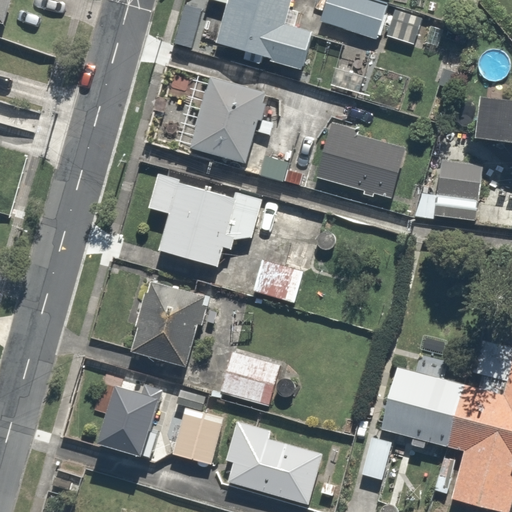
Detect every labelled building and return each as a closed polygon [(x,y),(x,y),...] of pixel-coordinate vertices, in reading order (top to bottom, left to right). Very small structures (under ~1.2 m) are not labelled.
[(0,0),(0,15),(5,17),(10,0),(0,0)] [(219,0),(210,39),(304,63),(312,29),(281,22),(286,0),(219,0)] [(376,0),(321,0),(316,20),(376,38),(378,32),(413,43),(422,14),(376,0)] [(182,144),(237,161),(259,89),(205,72),(194,106),(155,95),(141,142),(179,153),(182,144)] [(511,93),(467,90),(464,132),(511,135),(511,156),(508,213),(511,212),(511,93)] [(399,144),(328,119),(310,169),(381,195),(399,144)] [(484,159),(437,152),(431,190),(414,187),(410,214),(475,224),(484,159)] [(249,240),(263,197),(229,186),(227,193),(152,168),(141,199),(164,207),(151,245),(209,265),(218,241),(226,243),(230,233),(249,240)] [(305,267),(259,254),(249,287),(295,301),(305,267)] [(201,289),(145,273),(123,348),(179,364),(201,289)] [(388,359),(361,471),(377,475),(388,430),(443,444),(431,494),(507,511),(511,493),(511,341),(476,333),(465,378),(388,359)] [(227,347),(218,380),(215,391),(269,405),(272,392),(292,398),(297,380),(277,375),(280,361),(227,347)] [(149,425),(160,384),(106,370),(87,438),(147,454),(155,426),(149,425)] [(201,394),(175,388),(172,403),(180,405),(168,451),(208,461),(221,410),(198,404),(201,394)] [(226,459),(221,477),(302,502),(316,455),(266,439),(271,424),(231,412),(218,456),(226,459)]
